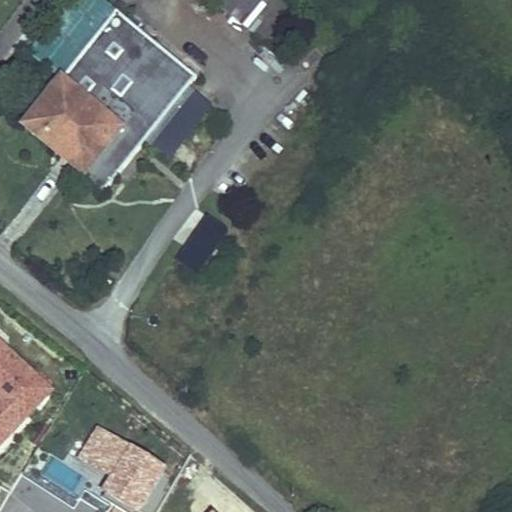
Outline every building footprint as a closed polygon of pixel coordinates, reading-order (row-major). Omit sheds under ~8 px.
[(116,15),(98,0),(72,0),(28,56),(61,83),(116,15)] [(293,9),(281,0),(223,0),(220,4),(268,41),(293,9)] [(84,177),(103,193),(144,143),(187,91),(196,80),(116,15),(61,83),(24,128),(57,156),(65,147),(92,168),(84,177)] [(206,106),(187,91),(144,143),(164,158),(206,106)] [(65,147),(57,156),(84,177),(92,168),(65,147)] [(184,245),(206,216),(195,208),(173,238),(184,245)] [(223,251),(197,234),(180,258),(205,276),(223,251)] [(0,445),(50,391),(0,344),(0,445)] [(139,511),(163,472),(101,434),(85,461),(122,483),(109,505),(85,490),(73,509),(77,511),(139,511)]
